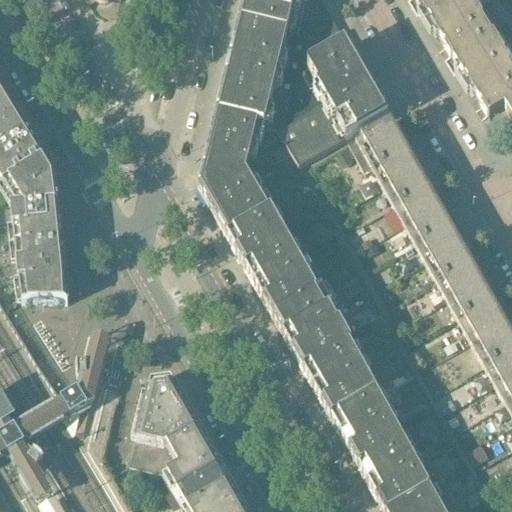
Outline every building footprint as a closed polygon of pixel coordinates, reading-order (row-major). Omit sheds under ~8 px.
[(82,0),(89,10),(95,6),(96,7),(97,8),(98,9),(99,9),(100,10),(101,10),(102,10),(104,10),(105,10),(106,10),(107,10),(108,9),(110,8),(110,7),(111,6),(112,5),(112,4),(113,3),(120,5),(121,0),(82,0)] [(305,6),(305,5),(307,6),(317,0),(245,0),(243,10),(291,21),(296,4),(305,6)] [(339,38),(317,0),(307,6),(305,5),(305,6),(296,4),(291,21),(287,40),(322,49),(339,38)] [(470,6),(465,0),(413,0),(432,30),(470,6)] [(507,66),(495,46),(470,6),(432,30),(469,90),(507,66)] [(369,90),(366,85),(366,80),(364,75),(360,74),(357,70),(358,65),(355,60),(351,59),(339,38),(322,49),(287,40),(291,21),(243,10),(216,120),(264,132),(275,135),(298,173),(387,122),(385,119),(386,114),(383,109),(379,107),(376,102),(376,97),(373,92),(369,90)] [(511,74),(507,66),(469,90),(488,121),(503,111),(511,125),(511,74)] [(54,182),(26,136),(0,93),(0,187),(15,213),(58,209),(54,182)] [(268,218),(245,180),(252,150),(259,151),(264,132),(216,120),(198,194),(226,242),(270,218),(269,217),(268,218)] [(437,212),(425,190),(417,176),(418,176),(417,174),(416,175),(405,155),(406,155),(399,143),(398,144),(395,139),(397,138),(396,137),(394,137),(390,129),(391,128),(390,127),(389,127),(347,150),(358,170),(352,174),(358,185),(372,177),(433,285),(422,291),(425,295),(436,289),(440,296),(474,277),(459,251),(460,251),(459,249),(458,250),(438,214),(439,213),(438,212),(437,212)] [(261,170),(252,176),(257,186),(267,180),(261,170)] [(66,281),(60,227),(58,209),(15,213),(10,213),(18,287),(21,309),(67,308),(66,281)] [(296,264),(288,250),(270,218),(226,242),(253,289),(296,264)] [(332,314),(321,295),(315,298),(296,264),(253,289),(283,342),(328,315),(332,314)] [(511,429),(511,344),(507,336),(508,336),(508,334),(506,335),(501,326),(503,326),(502,324),(501,325),(480,289),(482,288),(481,287),(480,287),(474,277),(440,296),(444,303),(432,310),(434,314),(446,307),(506,414),(497,419),(504,433),(511,429)] [(346,302),(362,293),(355,283),(340,292),(346,302)] [(371,312),(378,308),(368,290),(361,295),(371,312)] [(351,351),(347,345),(338,329),(336,330),(328,315),(283,342),(312,393),(357,368),(349,352),(351,351)] [(102,352),(96,350),(90,377),(95,378),(101,380),(108,353),(102,352)] [(383,415),(375,400),(357,368),(312,393),(339,441),(383,415)] [(76,369),(76,370),(76,372),(75,373),(75,375),(75,376),(75,378),(76,379),(76,380),(76,382),(77,383),(86,383),(86,370),(76,369)] [(220,473),(198,434),(170,386),(150,389),(135,449),(129,473),(167,482),(176,498),(220,473)] [(0,466),(10,461),(18,478),(23,475),(29,472),(20,455),(84,414),(80,407),(74,397),(14,437),(10,432),(0,438),(0,466)] [(0,438),(10,432),(7,427),(14,423),(0,399),(0,438)] [(383,415),(339,441),(367,489),(410,464),(392,432),(397,430),(392,420),(398,417),(393,409),(383,415)] [(37,460),(35,459),(33,458),(27,465),(36,474),(37,473),(43,467),(41,464),(39,462),(37,460)] [(410,464),(367,489),(379,511),(400,511),(428,496),(410,464)] [(23,475),(18,478),(31,498),(36,495),(41,492),(29,472),(23,475)] [(220,473),(176,498),(167,503),(172,511),(181,506),(184,511),(190,511),(229,490),(220,473)] [(224,511),(238,505),(229,490),(190,511),(224,511)] [(436,511),(428,496),(400,511),(436,511)]
